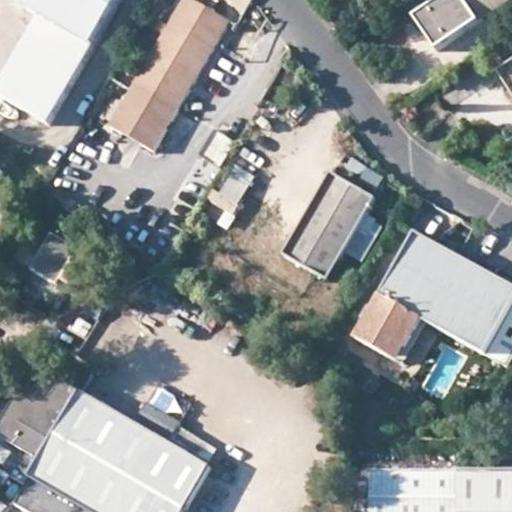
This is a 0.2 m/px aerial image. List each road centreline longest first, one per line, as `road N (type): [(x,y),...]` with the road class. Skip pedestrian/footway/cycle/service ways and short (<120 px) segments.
road 1 (residential): [(278,0),(410,163),(511,221)]
road 2 (unknown): [(240,511),(254,462),(247,436),(146,364)]
